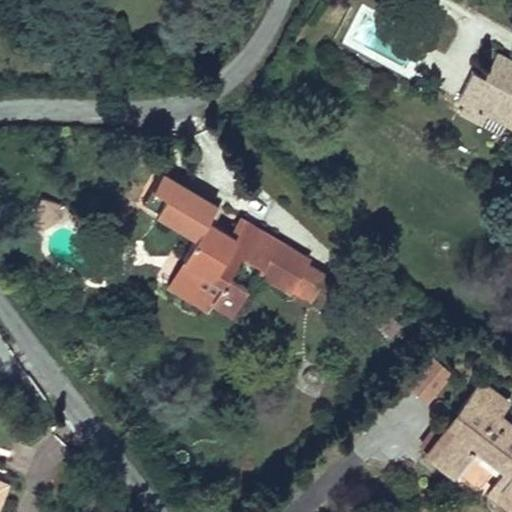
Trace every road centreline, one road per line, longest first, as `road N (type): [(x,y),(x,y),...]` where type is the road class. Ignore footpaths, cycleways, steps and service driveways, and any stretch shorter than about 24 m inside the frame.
road 1 (residential): [(0,117),(162,104),(228,73),(282,0)]
road 2 (residential): [(163,511),(0,296)]
